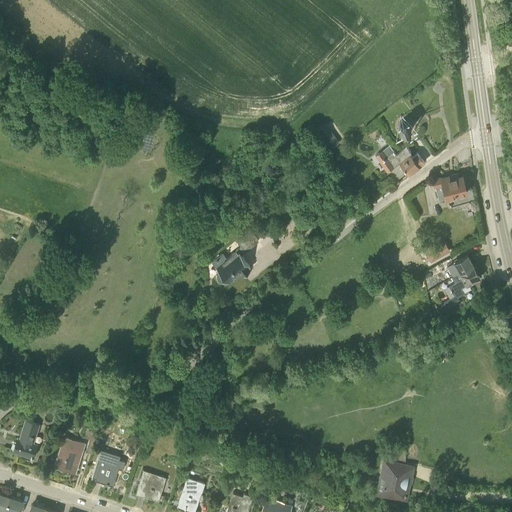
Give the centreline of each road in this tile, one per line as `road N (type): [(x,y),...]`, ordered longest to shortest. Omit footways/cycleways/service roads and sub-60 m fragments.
road 1 (residential): [(0,415),(64,381),(174,374),(451,151),(486,139)]
road 2 (secondary): [(511,271),(486,139)]
road 3 (residential): [(115,511),(0,474)]
